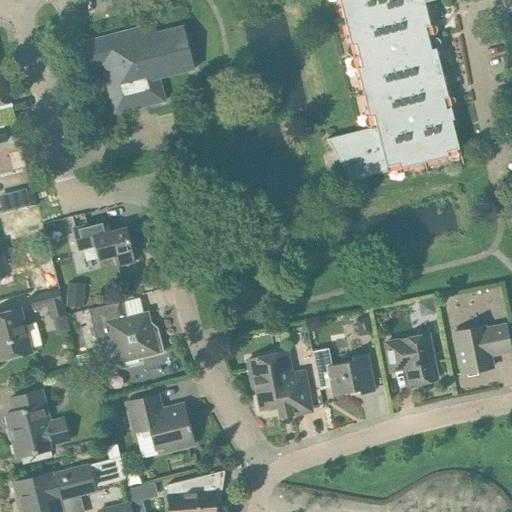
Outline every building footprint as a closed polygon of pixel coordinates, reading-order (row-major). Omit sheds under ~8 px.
[(424,1),(428,0),(339,0),(371,127),(327,138),(350,180),(448,156),(447,151),(459,148),(424,1)] [(101,65),(114,114),(165,100),(159,78),(195,69),(193,64),(183,24),(156,31),(154,23),(95,39),(98,52),(88,55),(91,68),(101,65)] [(0,103),(10,101),(2,67),(0,67),(0,103)] [(12,106),(0,108),(0,125),(16,122),(12,106)] [(27,189),(0,193),(0,195),(2,207),(29,202),(27,189)] [(114,255),(117,266),(135,262),(126,227),(104,232),(101,220),(73,228),(78,249),(94,245),(98,259),(114,255)] [(68,282),(66,306),(83,307),(85,283),(68,282)] [(31,296),(34,307),(47,304),(51,319),(66,315),(59,289),(31,296)] [(115,291),(103,294),(105,305),(118,301),(115,291)] [(418,301),(421,316),(436,313),(433,298),(418,301)] [(147,312),(122,318),(118,301),(105,305),(88,309),(97,341),(110,338),(116,363),(123,361),(124,366),(125,366),(139,362),(138,357),(162,351),(158,333),(153,334),(147,312)] [(0,312),(0,359),(30,351),(19,308),(0,312)] [(371,332),(368,316),(356,318),(359,335),(371,332)] [(454,331),(462,374),(492,367),(490,355),(511,350),(506,325),(485,329),(484,325),(454,331)] [(428,334),(385,343),(390,371),(406,368),(409,384),(437,379),(428,334)] [(328,343),(310,347),(319,390),(332,387),(327,365),(332,364),(328,343)] [(284,352),(247,359),(250,377),(254,377),(260,409),(278,406),(279,412),(290,410),(291,414),(311,410),(304,375),(289,378),(284,352)] [(374,391),(367,353),(352,356),(353,360),(332,364),(327,365),(332,387),(333,395),(359,390),(360,394),(374,391)] [(17,457),(21,456),(22,464),(51,456),(49,447),(70,441),(64,416),(48,420),(40,390),(10,398),(14,411),(5,414),(17,457)] [(163,452),(174,449),(193,444),(190,429),(191,429),(190,424),(188,425),(187,421),(183,422),(178,405),(156,411),(152,396),(125,402),(131,426),(147,422),(154,449),(162,447),(163,452)] [(114,431),(102,434),(105,446),(117,443),(114,431)] [(51,473),(13,483),(20,511),(61,511),(58,499),(94,490),(93,487),(125,478),(120,457),(87,466),(87,465),(52,474),(51,473)] [(166,485),(168,511),(217,511),(219,501),(215,501),(213,473),(194,477),(166,485)] [(131,485),(132,497),(154,497),(154,485),(131,485)] [(131,511),(129,502),(99,510),(99,511),(131,511)]
